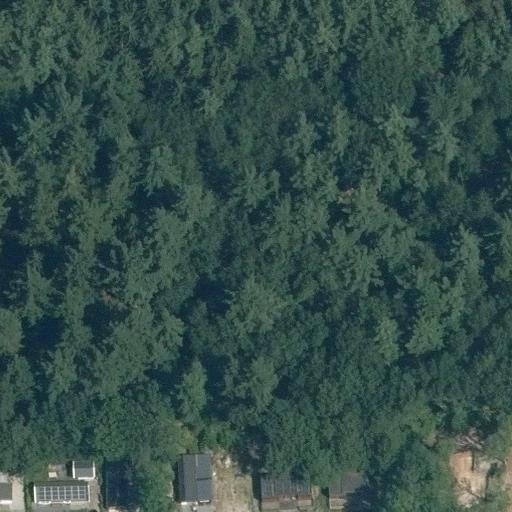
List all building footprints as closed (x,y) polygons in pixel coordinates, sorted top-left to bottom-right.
[(95,467),(73,468),(74,482),(95,482),(95,467)] [(511,511),(511,471),(488,471),(488,511),(511,511)] [(379,477),(329,477),(330,501),(344,501),(344,498),(363,498),(363,501),(378,501),(379,477)] [(313,478),(260,481),(262,504),(278,503),(278,501),(298,500),(298,502),(314,501),(313,478)] [(88,486),(35,488),(36,508),(90,506),(88,486)] [(127,492),(127,511),(168,511),(169,492),(127,492)] [(191,492),(191,511),(232,511),(232,492),(191,492)]
